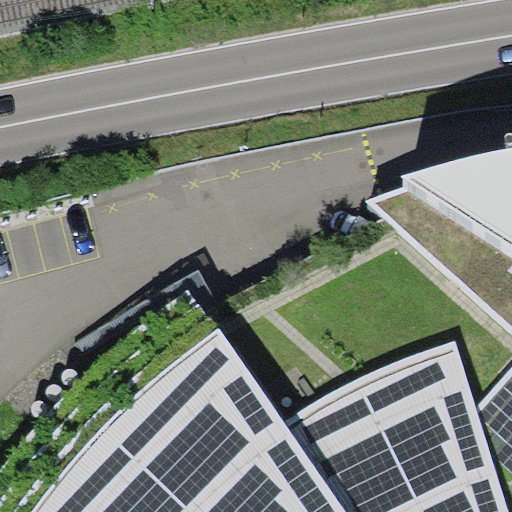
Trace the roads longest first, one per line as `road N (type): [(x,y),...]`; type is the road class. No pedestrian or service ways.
road 1 (primary): [(0,128),(511,35)]
road 2 (unknown): [(511,418),(484,411),(424,439),(391,490),(394,511)]
